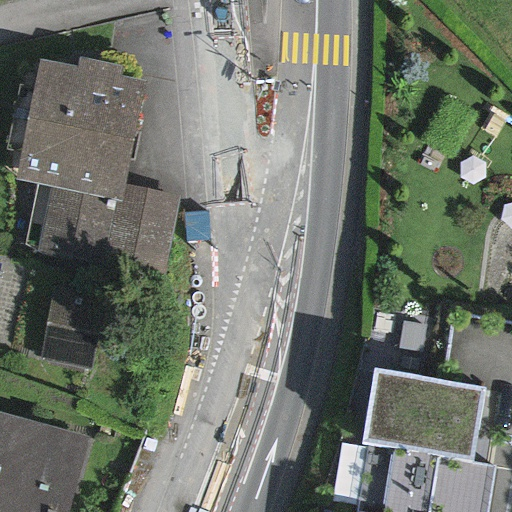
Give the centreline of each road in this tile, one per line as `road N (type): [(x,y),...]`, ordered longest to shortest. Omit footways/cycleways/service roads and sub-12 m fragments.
road 1 (primary): [(315,0),(296,239),(264,347)]
road 2 (residential): [(219,0),(264,347)]
road 3 (primary): [(264,347),(203,511)]
